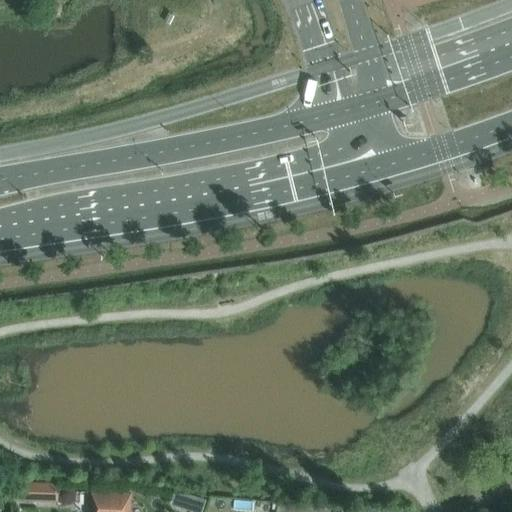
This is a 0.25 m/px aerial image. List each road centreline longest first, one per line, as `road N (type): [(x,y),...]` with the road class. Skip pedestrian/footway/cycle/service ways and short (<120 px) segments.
road 1 (secondary): [(0,239),(224,203),(371,169)]
road 2 (secondary): [(336,114),(0,182)]
road 3 (secondary): [(371,169),(511,127)]
road 4 (secondary): [(511,57),(386,100)]
